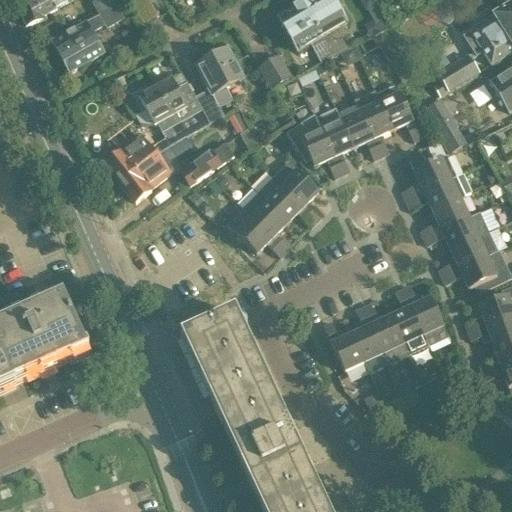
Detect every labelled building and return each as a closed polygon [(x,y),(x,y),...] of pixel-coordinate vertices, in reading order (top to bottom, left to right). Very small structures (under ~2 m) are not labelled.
[(47,1),(46,0),(12,0),(25,29),(43,22),(42,19),(50,15),(44,2),(47,1)] [(46,0),(47,1),(44,2),(50,15),(76,0),(46,0)] [(97,17),(115,6),(111,0),(98,0),(90,5),(97,17)] [(127,0),(142,27),(157,19),(147,0),(127,0)] [(198,0),(204,10),(223,0),(198,0)] [(308,2),(301,6),(332,60),(339,56),(346,52),(340,42),(333,46),(328,37),(346,27),(329,0),(312,0),(309,2),(308,2)] [(115,6),(97,17),(84,25),(84,26),(51,45),(68,77),(103,57),(91,35),(104,28),(106,31),(124,21),(115,6)] [(332,60),(301,6),(293,10),(294,11),(277,21),(297,55),(309,48),(320,67),(332,60)] [(492,19),(469,34),(469,35),(463,39),(475,59),(482,55),(490,68),(511,54),(511,7),(493,20),(492,19)] [(372,23),(379,36),(389,31),(382,18),(372,23)] [(58,21),(40,30),(46,42),(63,33),(58,21)] [(194,100),(201,113),(209,127),(223,119),(219,110),(233,103),(225,91),(243,81),(227,50),(194,68),(208,92),(194,100)] [(340,55),(344,63),(350,65),(357,61),(351,50),(340,55)] [(278,57),(275,59),(256,70),(271,93),(292,80),(278,57)] [(436,77),(440,84),(432,90),(439,100),(434,103),(428,93),(417,100),(423,110),(427,108),(428,109),(440,101),(440,100),(447,95),(448,96),(480,76),(467,58),(436,77)] [(320,68),(314,71),(318,78),(324,75),(320,68)] [(499,100),(511,91),(511,69),(489,84),(499,100)] [(310,86),(305,76),(298,80),(302,89),(310,86)] [(171,81),(155,89),(171,118),(176,127),(191,119),(201,113),(194,100),(186,85),(176,90),(171,81)] [(374,97),(391,134),(412,124),(395,87),(374,97)] [(171,118),(155,89),(137,99),(153,128),(156,126),(161,135),(176,127),(171,118)] [(511,91),(499,100),(509,116),(511,113),(511,91)] [(391,134),(374,97),(373,94),(354,103),(359,115),(372,142),(391,134)] [(427,110),(437,129),(451,122),(440,103),(427,110)] [(353,151),(340,123),(335,111),(314,121),(315,123),(333,161),(336,168),(340,178),(349,174),(341,156),(353,151)] [(191,119),(176,127),(161,135),(164,141),(169,150),(184,141),(209,127),(201,113),(191,119)] [(372,142),(359,115),(340,123),(353,151),(372,142)] [(457,133),(451,122),(437,129),(443,140),(457,133)] [(333,161),(315,123),(286,136),(304,166),(310,163),(313,170),(333,161)] [(238,136),(248,154),(258,149),(247,131),(238,136)] [(408,135),(412,145),(420,141),(416,131),(408,135)] [(169,150),(164,141),(150,150),(141,138),(120,154),(105,165),(120,185),(156,158),(169,150)] [(211,155),(185,172),(185,173),(181,175),(190,189),(220,169),(220,168),(233,159),(225,145),(211,155)] [(383,146),(376,149),(380,160),(388,156),(383,146)] [(380,160),(376,149),(368,153),(372,163),(380,160)] [(156,158),(120,185),(135,205),(150,194),(148,193),(170,176),(173,181),(181,175),(185,173),(185,172),(169,150),(156,158)] [(407,162),(418,185),(413,187),(411,190),(401,195),(406,205),(423,196),(423,195),(455,180),(446,159),(425,168),(419,156),(407,162)] [(288,165),(272,181),(302,211),(318,195),(288,165)] [(340,178),(336,168),(329,171),(333,181),(340,178)] [(423,196),(406,205),(410,214),(420,210),(420,208),(427,205),(432,215),(460,202),(471,197),(462,177),(455,180),(423,195),(423,196)] [(507,196),(511,193),(511,182),(510,178),(500,184),(507,196)] [(272,181),(256,196),(287,226),(302,211),(272,181)] [(287,226),(256,196),(241,211),(271,242),(287,226)] [(469,222),(460,202),(432,215),(441,235),(469,222)] [(271,242),(241,211),(225,227),(256,258),(271,242)] [(314,211),(308,217),(316,225),(321,219),(314,211)] [(316,225),(308,217),(302,222),(310,231),(316,225)] [(469,222),(441,235),(450,254),(487,236),(478,217),(469,222)] [(423,242),(433,237),(429,229),(420,234),(423,242)] [(497,256),(487,236),(450,254),(459,273),(497,256)] [(437,245),(433,237),(423,242),(427,250),(437,245)] [(277,247),(285,255),(291,249),(283,241),(277,247)] [(285,255),(277,247),(271,253),(279,261),(285,255)] [(497,256),(459,273),(468,293),(478,289),(481,296),(510,283),(497,256)] [(441,281),(451,276),(448,268),(438,273),(441,281)] [(455,284),(451,276),(441,281),(445,289),(455,284)] [(485,329),(511,319),(511,289),(500,294),(502,300),(478,309),(485,329)] [(406,303),(402,293),(394,297),(398,307),(406,303)] [(411,310),(429,349),(432,355),(450,346),(442,329),(443,329),(430,301),(411,310)] [(0,335),(0,362),(11,388),(84,356),(62,308),(0,335)] [(370,308),(363,311),(390,367),(408,358),(390,319),(380,324),(378,320),(375,318),(370,308)] [(411,310),(390,319),(408,358),(429,349),(411,310)] [(356,335),(350,338),(363,366),(368,377),(390,367),(363,311),(354,315),(359,324),(352,328),(356,335)] [(325,511),(313,487),(234,316),(235,316),(235,314),(180,340),(260,511),(325,511)] [(511,319),(485,329),(478,332),(467,336),(470,344),(480,341),(481,343),(489,340),(493,350),(511,342),(511,319)] [(467,336),(478,332),(475,324),(465,328),(467,336)] [(335,336),(331,326),(322,330),(327,340),(335,336)] [(363,366),(350,338),(330,347),(343,375),(363,366)] [(511,342),(493,350),(496,360),(488,363),(489,365),(479,369),(482,378),(511,367),(511,342)] [(0,392),(11,388),(0,362),(0,392)] [(511,367),(482,378),(485,385),(495,381),(496,383),(504,380),(510,398),(511,397),(511,367)] [(376,397),(364,402),(368,413),(381,408),(376,397)]
